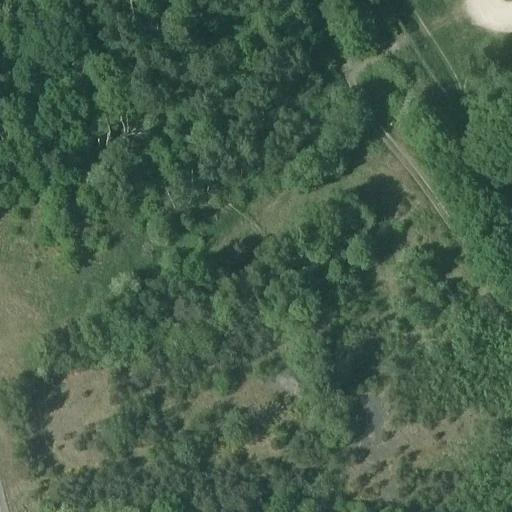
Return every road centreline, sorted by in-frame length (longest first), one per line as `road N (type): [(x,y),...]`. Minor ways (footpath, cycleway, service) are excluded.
road 1 (track): [(312,0),(379,134),(434,189),(511,290)]
road 2 (track): [(511,168),(423,32)]
